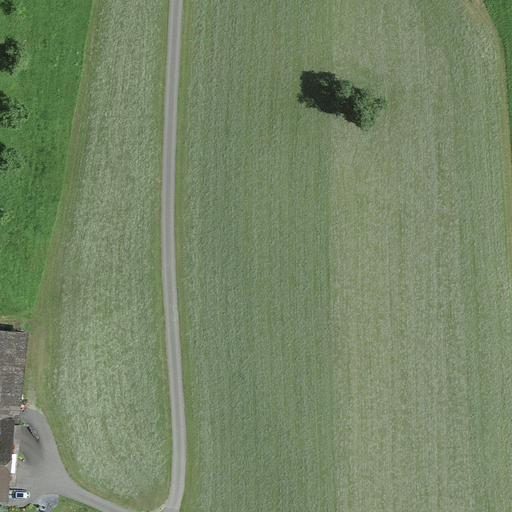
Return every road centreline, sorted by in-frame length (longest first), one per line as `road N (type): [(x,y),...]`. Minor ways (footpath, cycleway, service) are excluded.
road 1 (track): [(177,511),(182,450),(167,180),(181,0)]
road 2 (unknown): [(32,392),(59,474),(124,511)]
